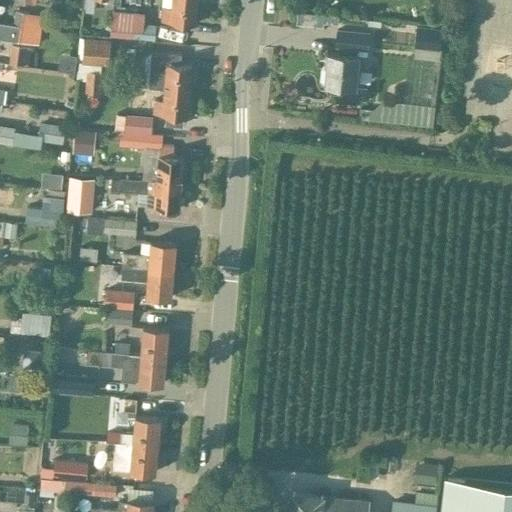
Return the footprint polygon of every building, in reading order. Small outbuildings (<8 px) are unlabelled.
[(162,6),(160,21),(195,24),(197,0),(172,0),(171,7),(162,6)] [(112,9),(110,35),(155,39),(156,24),(144,22),(144,12),(112,9)] [(17,11),(15,25),(27,27),(29,12),(17,11)] [(0,38),(13,40),(15,25),(13,25),(0,22),(0,38)] [(15,25),(13,40),(25,42),(27,27),(15,25)] [(416,27),(414,47),(439,50),(441,30),(416,27)] [(336,28),(334,46),(368,50),(370,32),(336,28)] [(111,39),(84,37),(82,61),(109,64),(111,39)] [(30,45),(12,43),(10,64),(28,66),(30,45)] [(326,68),(324,84),(342,86),(341,98),(367,100),(367,87),(356,86),(359,56),(357,56),(358,49),(339,46),(338,54),(327,53),(327,61),(326,68)] [(148,86),(164,88),(189,90),(192,64),(181,63),(182,53),(151,50),(148,86)] [(102,71),(87,70),(86,81),(101,82),(102,71)] [(85,91),(100,93),(101,82),(86,81),(85,91)] [(153,98),(152,114),(161,114),(167,115),(166,124),(183,125),(183,116),(187,117),(189,90),(164,88),(163,99),(153,98)] [(126,114),(117,113),(115,128),(125,129),(126,114)] [(126,114),(125,129),(153,131),(153,116),(126,114)] [(41,123),(39,134),(43,135),(42,142),(63,145),(66,127),(41,123)] [(0,125),(0,141),(41,148),(43,135),(15,130),(15,128),(0,125)] [(122,130),(121,144),(145,146),(158,147),(158,155),(156,180),(181,182),(183,157),(173,156),(174,144),(160,143),(161,133),(122,130)] [(74,151),(90,152),(92,132),(75,131),(74,151)] [(60,189),(61,172),(40,170),(38,187),(60,189)] [(67,209),(91,211),(93,179),(69,177),(67,209)] [(111,178),(110,190),(119,190),(119,191),(138,192),(146,193),(145,206),(153,206),(178,208),(181,182),(156,180),(142,179),(139,178),(139,180),(111,178)] [(65,197),(47,195),(43,195),(42,208),(28,206),(26,222),(61,226),(65,197)] [(137,220),(106,217),(104,231),(135,234),(137,220)] [(17,223),(6,221),(4,236),(15,237),(17,223)] [(150,253),(123,251),(122,265),(173,270),(176,243),(151,241),(150,253)] [(80,246),(79,259),(96,260),(97,248),(80,246)] [(122,265),(121,277),(147,280),(146,295),(171,297),(173,270),(122,265)] [(105,305),(133,308),(135,290),(106,287),(105,305)] [(106,321),(132,324),(133,311),(108,308),(106,321)] [(11,315),(10,331),(49,334),(51,313),(41,312),(23,311),(22,316),(11,315)] [(143,327),(141,354),(166,356),(168,329),(143,327)] [(115,341),(114,351),(128,352),(129,342),(115,341)] [(112,351),(111,364),(123,365),(122,379),(164,383),(166,356),(141,354),(128,352),(114,351),(112,351)] [(52,373),(51,390),(91,393),(92,376),(52,373)] [(124,397),(123,410),(135,411),(136,398),(124,397)] [(121,432),(120,441),(158,445),(160,418),(135,416),(134,432),(121,431),(121,432)] [(7,422),(8,443),(27,443),(27,421),(7,422)] [(108,431),(107,440),(115,441),(120,441),(121,432),(108,431)] [(115,441),(113,468),(155,472),(158,445),(120,441),(115,441)] [(54,467),(53,476),(85,478),(86,462),(54,459),(54,467)] [(511,511),(511,484),(444,477),(439,511),(511,511)] [(65,480),(64,492),(115,496),(116,484),(65,480)] [(366,511),(368,499),(292,492),(290,511),(366,511)] [(437,505),(438,494),(419,492),(418,504),(392,501),(390,511),(436,511),(437,506),(437,505)] [(91,506),(90,511),(151,511),(152,501),(128,499),(127,499),(127,500),(119,499),(118,508),(91,506)]
